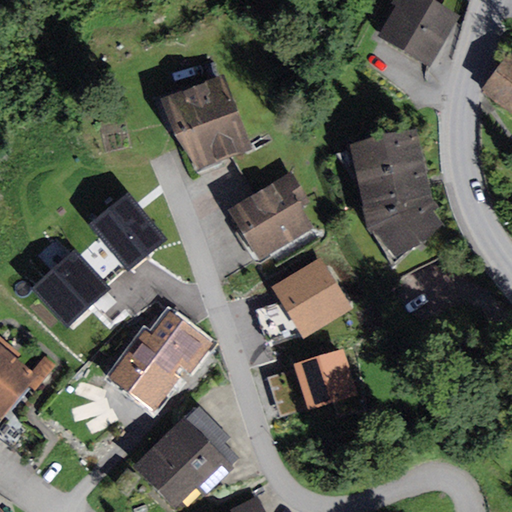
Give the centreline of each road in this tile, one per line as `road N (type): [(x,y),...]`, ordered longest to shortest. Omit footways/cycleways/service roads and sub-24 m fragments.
road 1 (residential): [(469,511),(460,482),(435,473),(339,508),(293,495),(269,461),(171,180)]
road 2 (tertiary): [(489,0),(462,98),(462,172),(486,239),(511,272)]
